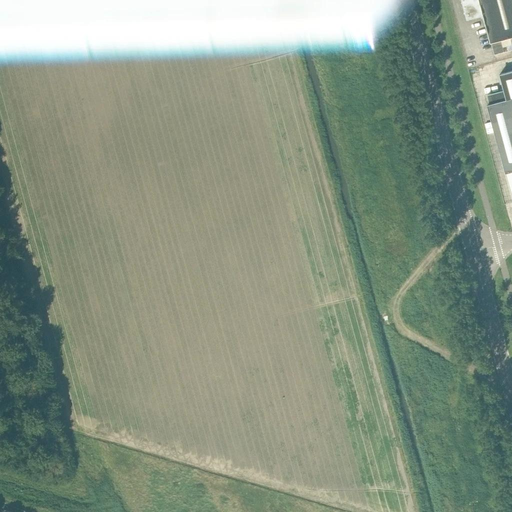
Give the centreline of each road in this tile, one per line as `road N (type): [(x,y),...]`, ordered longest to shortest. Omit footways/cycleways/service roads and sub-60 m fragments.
road 1 (unclassified): [(475,255),(406,0)]
road 2 (unclassified): [(511,394),(475,255)]
